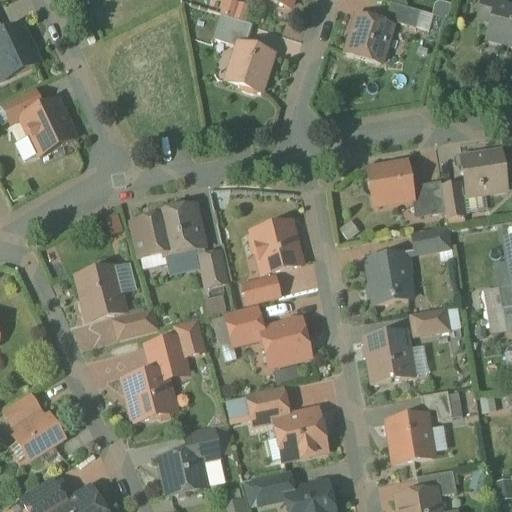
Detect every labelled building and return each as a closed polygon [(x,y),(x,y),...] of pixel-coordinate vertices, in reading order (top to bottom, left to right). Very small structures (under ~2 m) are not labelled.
[(255,0),(290,11),(293,0),(255,0)] [(496,8),(485,5),(482,7),(479,17),(481,21),(492,24),(496,8)] [(421,15),(390,6),(385,23),(416,32),(421,15)] [(511,11),(496,8),(492,24),(488,38),(502,42),(501,46),(511,48),(511,11)] [(251,29),(221,19),(213,43),(237,51),(238,48),(244,50),(251,29)] [(391,30),(357,20),(345,57),(380,67),(391,30)] [(4,37),(0,39),(0,77),(3,84),(39,68),(21,30),(4,37)] [(244,50),(238,48),(237,51),(226,86),(240,90),(242,94),(253,98),(257,96),(260,97),(273,59),(244,50)] [(34,94),(1,109),(10,129),(22,123),(21,122),(42,112),(34,94)] [(42,112),(21,122),(22,123),(30,140),(34,138),(42,156),(38,158),(40,160),(74,143),(56,105),(42,112)] [(511,190),(505,152),(462,160),(467,184),(470,204),(511,195),(511,190)] [(415,168),(368,175),(375,215),(415,209),(421,208),(419,191),(415,168)] [(467,184),(441,189),(446,220),(447,225),(473,220),(470,204),(467,184)] [(446,220),(441,189),(419,191),(421,208),(415,209),(417,225),(446,220)] [(194,209),(155,218),(164,257),(165,261),(204,252),(194,209)] [(108,220),(113,238),(124,235),(120,217),(108,220)] [(156,222),(131,228),(139,263),(164,257),(156,222)] [(290,227),(251,237),(252,240),(250,244),(253,255),(257,257),(262,279),(301,269),(290,227)] [(448,232),(434,234),(437,249),(438,256),(451,253),(448,232)] [(434,234),(412,238),(415,253),(437,249),(434,234)] [(511,243),(503,245),(505,259),(490,262),(496,291),(509,289),(510,295),(511,294),(511,243)] [(219,257),(199,262),(206,292),(226,287),(219,257)] [(404,259),(367,266),(370,287),(368,291),(370,302),(373,304),(374,308),(411,302),(404,259)] [(112,273),(97,277),(94,275),(86,276),(84,280),(78,281),(89,324),(123,316),(112,273)] [(274,282),(243,290),(248,308),(279,300),(274,282)] [(496,291),(481,294),(484,314),(511,309),(511,294),(510,295),(509,289),(496,291)] [(226,300),(204,303),(206,319),(228,316),(226,300)] [(511,309),(484,314),(488,337),(511,333),(511,309)] [(257,313),(225,320),(231,344),(233,350),(262,343),(260,335),(262,334),(257,313)] [(445,313),(409,319),(413,340),(449,334),(445,313)] [(151,315),(113,325),(118,343),(156,333),(151,315)] [(225,320),(213,324),(219,347),(231,344),(225,320)] [(286,326),(283,329),(262,334),(260,335),(262,343),(264,353),(266,352),(271,371),(310,362),(301,324),(299,325),(296,324),(286,326)] [(198,326),(175,331),(178,342),(194,338),(199,357),(206,355),(198,326)] [(405,336),(365,343),(373,388),(412,381),(405,336)] [(194,338),(178,342),(183,361),(199,357),(194,338)] [(178,342),(145,350),(152,377),(163,374),(165,382),(187,376),(183,361),(178,342)] [(278,386),(295,382),(292,370),(275,374),(278,386)] [(152,377),(124,384),(124,386),(126,385),(132,407),(130,407),(135,427),(157,421),(161,423),(170,421),(172,418),(174,417),(165,382),(163,374),(152,377)] [(282,392),(246,399),(253,430),(274,426),(274,425),(288,421),(282,392)] [(448,396),(421,400),(423,415),(436,413),(438,424),(452,422),(448,396)] [(242,401),(227,404),(232,427),(247,424),(242,401)] [(13,409),(3,415),(11,427),(21,421),(13,409)] [(42,427),(33,413),(21,421),(11,427),(20,441),(16,444),(28,462),(62,440),(50,422),(42,427)] [(288,421),(274,425),(274,426),(278,443),(282,442),(286,462),(282,463),(282,465),(325,455),(317,415),(288,421)] [(425,420),(387,426),(394,469),(433,462),(425,420)] [(213,433),(184,439),(188,456),(197,454),(200,464),(219,460),(213,433)] [(188,456),(160,462),(168,500),(174,499),(178,501),(186,500),(188,496),(206,492),(200,464),(197,454),(188,456)] [(287,476),(253,484),(260,509),(260,510),(285,504),(284,496),(292,495),(287,476)] [(452,476),(417,482),(419,498),(435,495),(436,501),(456,498),(452,476)] [(51,483),(20,502),(26,511),(58,511),(66,508),(51,483)] [(250,511),(260,509),(253,484),(243,487),(249,511),(250,511)] [(292,495),(284,496),(285,504),(287,511),(334,511),(334,507),(331,506),(327,487),(292,495)] [(66,508),(58,511),(100,511),(89,493),(66,508)] [(419,498),(396,501),(398,511),(437,511),(436,501),(435,495),(419,498)] [(248,511),(245,502),(226,508),(227,511),(248,511)]
